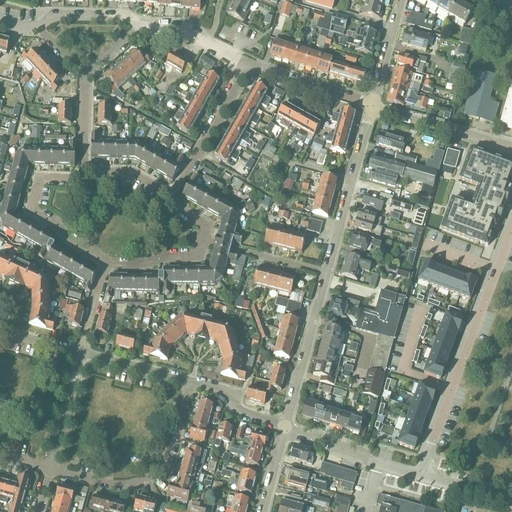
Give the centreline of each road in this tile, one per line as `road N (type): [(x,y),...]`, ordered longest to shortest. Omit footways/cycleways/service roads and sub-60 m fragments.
road 1 (residential): [(418,477),(496,270)]
road 2 (residential): [(190,381),(164,467),(129,489),(49,469)]
road 3 (residential): [(370,105),(327,273)]
road 4 (residential): [(106,264),(32,209),(40,177),(73,178),(84,169)]
road 5 (residential): [(327,273),(286,424)]
road 6 (residential): [(174,196),(244,62)]
road 7 (residential): [(370,105),(511,147)]
road 8 (residential): [(370,105),(244,62)]
road 9 (residential): [(49,469),(81,352)]
